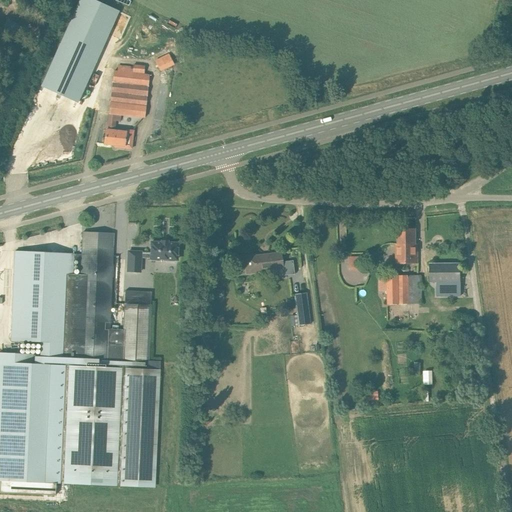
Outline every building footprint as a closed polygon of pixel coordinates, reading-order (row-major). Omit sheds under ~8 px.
[(78,102),(118,11),(93,0),(79,0),(41,86),(78,102)] [(175,65),(169,54),(155,60),(161,72),(175,65)] [(143,73),(145,66),(133,64),(132,69),(118,68),(117,70),(114,70),(106,129),(104,144),(117,145),(117,147),(132,149),(134,130),(126,129),(125,132),(115,131),(116,121),(121,122),(122,115),(144,118),(149,74),(143,73)] [(415,250),(415,229),(397,229),(398,248),(396,248),(396,263),(418,263),(417,250),(415,250)] [(0,492),(55,496),(56,481),(154,485),(160,361),(147,361),(151,304),(124,304),(122,345),(109,345),(114,234),(83,232),(81,254),(15,251),(11,340),(41,342),(40,356),(33,356),(0,354),(0,492)] [(175,259),(177,259),(178,243),(151,242),(151,252),(128,251),(127,271),(141,272),(142,258),(150,258),(150,260),(160,260),(160,259),(167,259),(169,261),(174,262),(175,259)] [(257,272),(283,269),(281,252),(256,255),(256,254),(243,255),(245,268),(257,266),(257,272)] [(364,271),(364,257),(349,257),(349,272),(364,271)] [(461,295),(461,263),(430,263),(430,283),(438,283),(438,295),(461,295)] [(422,303),(421,275),(387,276),(387,304),(422,303)] [(214,286),(207,287),(206,287),(207,294),(215,293),(214,286)] [(150,303),(150,291),(124,290),(124,303),(150,303)] [(290,327),(297,326),(310,325),(306,293),(293,295),(296,316),(289,317),(290,327)] [(423,371),(423,385),(434,385),(434,371),(423,371)] [(372,405),(379,405),(378,391),(371,392),(372,405)]
